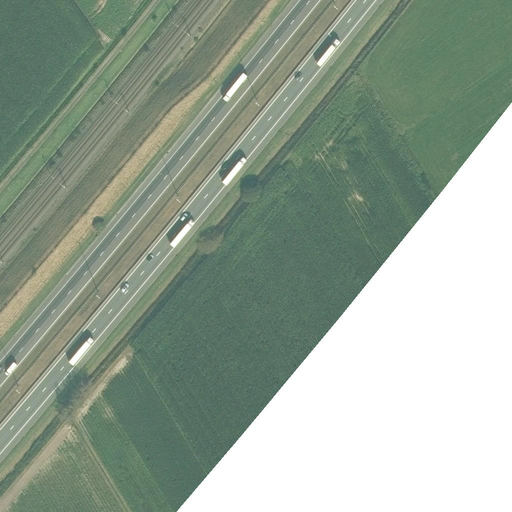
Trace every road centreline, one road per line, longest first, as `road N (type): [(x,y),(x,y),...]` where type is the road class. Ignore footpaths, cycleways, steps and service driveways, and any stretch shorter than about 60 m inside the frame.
road 1 (motorway): [(0,441),(363,0)]
road 2 (motorway): [(310,0),(0,375)]
